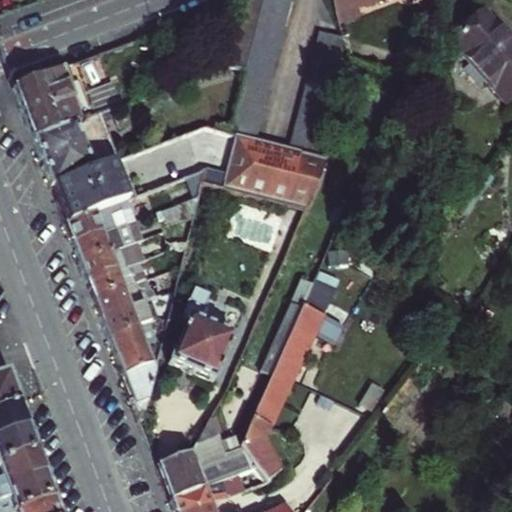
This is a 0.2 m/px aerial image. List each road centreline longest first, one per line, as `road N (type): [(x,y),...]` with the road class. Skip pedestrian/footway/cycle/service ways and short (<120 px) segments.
road 1 (residential): [(0,215),(109,508)]
road 2 (residential): [(153,0),(0,58)]
